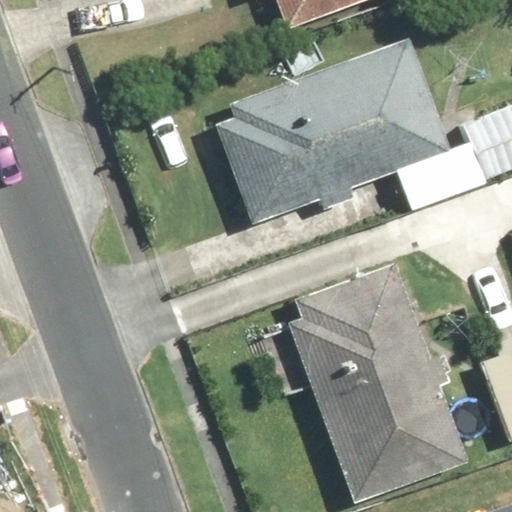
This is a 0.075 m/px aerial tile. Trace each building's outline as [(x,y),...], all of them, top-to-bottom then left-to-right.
[(355,0),(255,0),(265,30),(355,0)] [(397,206),(462,185),(448,141),(427,148),(391,38),(209,97),(214,115),(193,121),(226,221),(299,198),(303,211),(338,200),(331,179),(382,162),(397,206)] [(511,98),(450,119),(470,179),(511,165),(511,98)] [(446,456),(370,257),(272,295),(279,313),(262,320),(266,333),(249,340),(269,393),(284,387),(327,501),(446,456)] [(511,431),(511,332),(457,353),(489,440),(511,431)] [(511,511),(511,495),(463,511),(511,511)]
